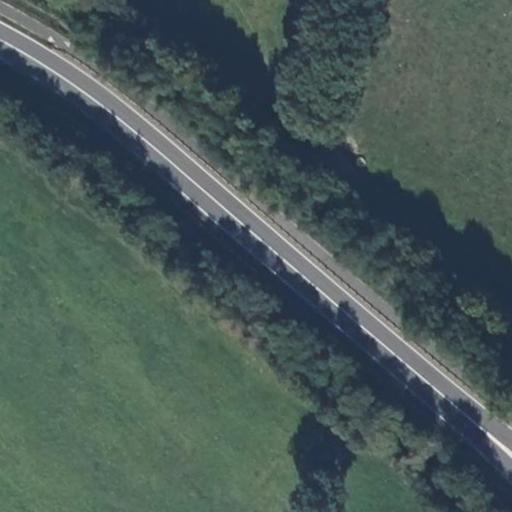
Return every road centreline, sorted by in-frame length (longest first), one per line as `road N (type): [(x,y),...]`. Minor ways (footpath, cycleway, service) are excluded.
road 1 (tertiary): [(0,35),(87,89),(479,422)]
road 2 (track): [(511,306),(404,224),(312,136),(312,95),(335,0)]
